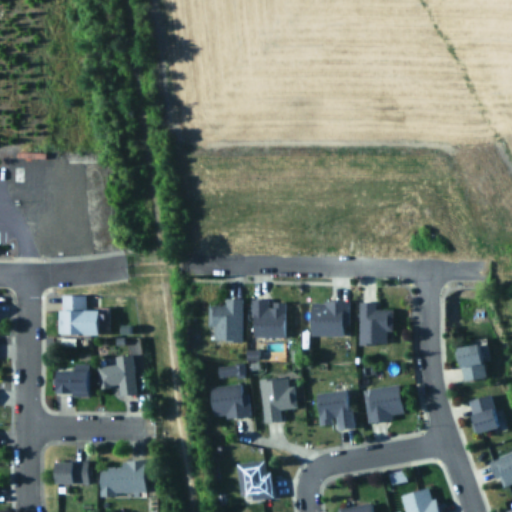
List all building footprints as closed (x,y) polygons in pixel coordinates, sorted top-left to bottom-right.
[(86,294),(61,294),(61,333),(100,334),(101,309),(86,309),(86,294)] [(241,298),(225,298),(225,305),(208,305),(208,341),(241,341),(241,298)] [(285,337),(285,300),(251,300),(251,337),(285,337)] [(347,300),(310,300),(310,335),(347,335),(347,300)] [(358,343),(391,343),(391,307),(375,307),(375,300),(358,300),(358,343)] [(458,346),(464,381),(488,376),(481,341),(458,346)] [(100,387),(119,385),(120,395),(137,394),(133,354),(115,355),(116,364),(98,366),(100,387)] [(217,365),(218,377),(244,376),(244,364),(217,365)] [(57,394),(90,394),(90,369),(57,369),(57,394)] [(260,379),(263,422),(281,420),(280,408),(296,407),(293,376),(260,379)] [(213,418),(249,415),(246,383),(210,386),(213,418)] [(363,388),(367,420),(405,415),(400,383),(363,388)] [(316,392),(320,428),(353,425),(350,389),(316,392)] [(469,399),(478,432),(500,426),(491,394),(469,399)] [(511,451),(489,461),(500,488),(511,483),(511,451)] [(235,463),(240,500),(272,496),(268,459),(235,463)] [(89,482),(89,460),(57,460),(57,482),(89,482)] [(101,494),(147,494),(146,460),(122,460),(122,465),(100,465),(101,494)] [(400,494),(404,511),(438,511),(433,486),(400,494)] [(337,511),(372,511),(371,502),(337,508),(337,511)]
